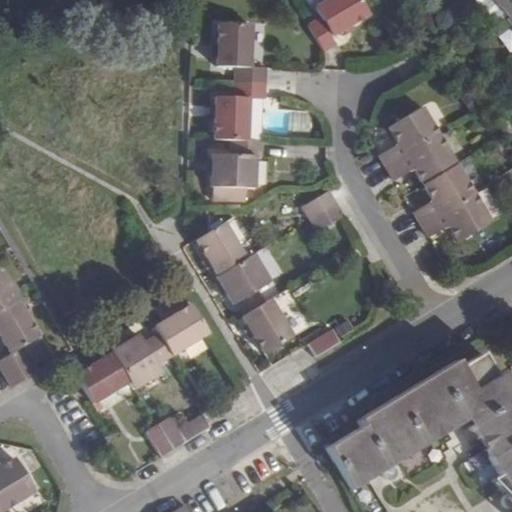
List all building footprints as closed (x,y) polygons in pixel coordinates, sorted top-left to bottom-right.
[(318,17),(305,24),(321,51),(334,43),(330,36),(367,14),(358,0),(326,0),(313,8),(318,17)] [(490,0),(479,0),(500,25),(505,20),(507,19),(490,0)] [(511,0),(490,0),(507,19),(511,14),(511,0)] [(235,69),(234,84),(264,85),(265,69),(248,69),(248,26),(216,25),(215,67),(235,69)] [(264,85),(234,84),(234,98),(214,97),(212,141),(229,141),(246,142),(247,98),(264,99),(264,85)] [(377,155),(385,168),(436,137),(418,108),(386,128),(396,144),(377,155)] [(436,137),(385,168),(393,181),(412,170),(421,185),(454,165),(436,137)] [(246,142),(229,141),(228,155),(210,155),(209,189),(211,189),(210,200),(241,202),(241,189),(252,190),(253,157),(259,157),(259,143),(246,142)] [(454,165),(421,185),(430,201),(412,212),(420,225),(472,193),(454,165)] [(472,193),(420,225),(427,237),(446,226),(455,243),(489,222),(472,193)] [(334,206),(326,194),(302,209),(310,221),(334,206)] [(318,234),(342,219),(334,206),(310,221),(318,234)] [(237,222),(226,229),(236,247),(247,240),(237,222)] [(223,225),(206,235),(195,242),(216,277),(245,260),(236,247),(226,229),(223,225)] [(245,260),(216,277),(215,278),(232,305),(237,303),(245,317),(267,303),(259,289),(270,283),(253,255),(245,260)] [(0,310),(15,302),(16,301),(0,274),(0,310)] [(245,317),(242,318),(264,354),(292,336),(271,301),(267,303),(245,317)] [(37,338),(15,302),(0,310),(0,339),(9,355),(20,348),(29,363),(46,353),(37,338)] [(170,355),(206,333),(189,306),(153,328),(157,335),(170,355)] [(330,330),(305,346),(308,350),(313,359),(339,344),(330,330)] [(155,365),(170,355),(157,335),(142,345),(137,336),(109,353),(109,355),(127,383),(132,390),(160,373),(155,365)] [(22,381),(35,373),(29,363),(20,348),(9,355),(7,356),(22,381)] [(109,355),(74,376),(91,404),(127,383),(109,355)] [(0,360),(0,372),(10,388),(22,381),(7,356),(0,360)] [(453,360),(352,423),(355,427),(314,452),(342,497),(458,428),(510,511),(511,511),(511,389),(502,374),(495,378),(481,356),(459,369),(453,360)] [(209,428),(202,415),(201,415),(176,430),(184,444),(209,428)] [(172,451),(184,444),(176,430),(169,419),(156,426),(172,451)] [(172,451),(156,426),(155,427),(144,433),(159,459),(172,451)] [(0,502),(5,510),(34,492),(14,460),(0,467),(0,502)] [(170,511),(192,511),(186,502),(170,511)]
